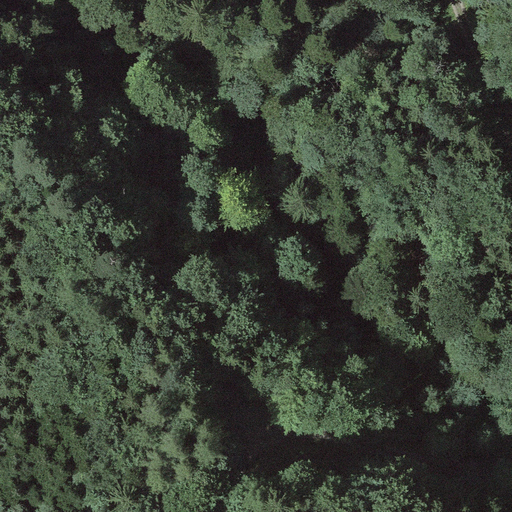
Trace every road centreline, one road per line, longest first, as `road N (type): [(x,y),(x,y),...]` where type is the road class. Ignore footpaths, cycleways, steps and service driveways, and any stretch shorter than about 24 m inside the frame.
road 1 (track): [(511,458),(467,469),(310,428),(272,431),(232,468),(220,511)]
road 2 (track): [(460,0),(511,139)]
